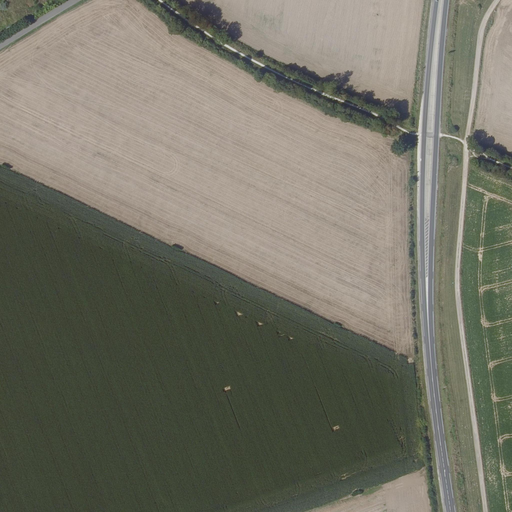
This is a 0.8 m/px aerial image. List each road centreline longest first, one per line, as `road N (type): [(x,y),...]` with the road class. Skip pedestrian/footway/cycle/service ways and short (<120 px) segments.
road 1 (unclassified): [(498,0),(483,22),(456,285),(484,511)]
road 2 (primary): [(437,0),(421,181),(427,297)]
road 3 (primary): [(427,297),(447,0)]
road 4 (primary): [(450,511),(427,297)]
